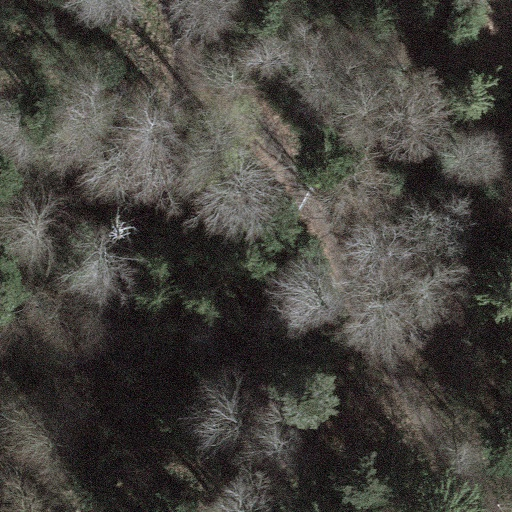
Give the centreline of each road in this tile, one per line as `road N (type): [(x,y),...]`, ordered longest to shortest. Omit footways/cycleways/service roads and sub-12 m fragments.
road 1 (track): [(497,511),(351,317),(195,48)]
road 2 (track): [(0,491),(36,450),(198,116),(195,48)]
